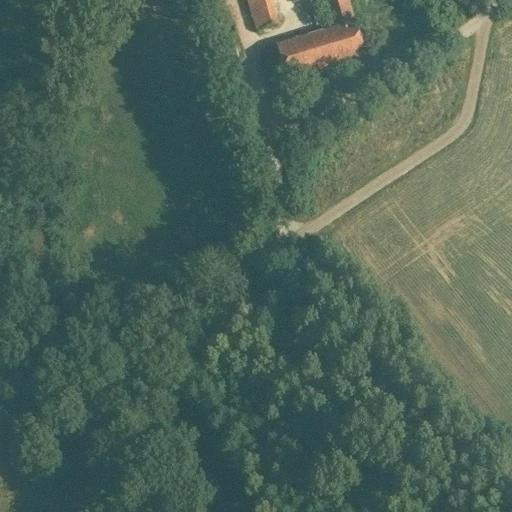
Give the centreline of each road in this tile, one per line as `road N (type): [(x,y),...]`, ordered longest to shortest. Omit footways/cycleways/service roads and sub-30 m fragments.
road 1 (track): [(277,194),(278,129),(399,71),(497,0)]
road 2 (track): [(277,194),(280,216),(258,262),(119,393)]
road 3 (track): [(119,393),(0,447)]
road 4 (track): [(0,346),(119,393)]
